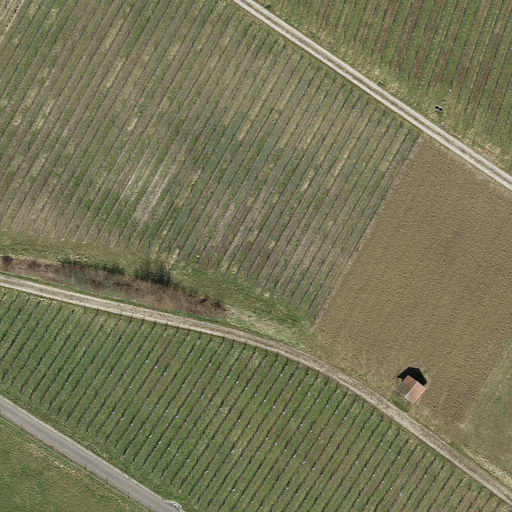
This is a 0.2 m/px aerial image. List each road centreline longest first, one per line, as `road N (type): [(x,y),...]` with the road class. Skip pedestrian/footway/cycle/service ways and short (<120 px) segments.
road 1 (track): [(0,281),(282,348),(354,384),(511,498)]
road 2 (track): [(511,183),(243,0)]
road 3 (track): [(168,511),(0,405)]
